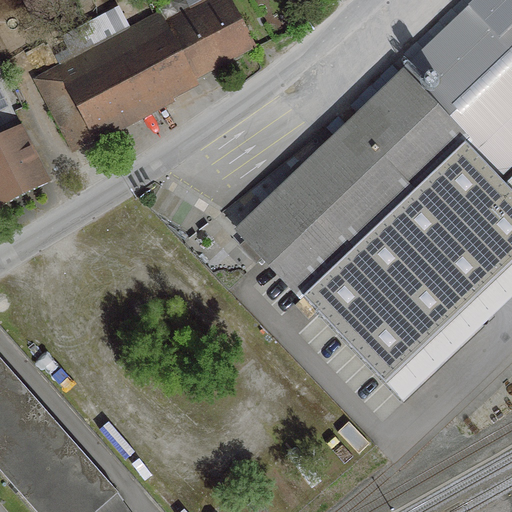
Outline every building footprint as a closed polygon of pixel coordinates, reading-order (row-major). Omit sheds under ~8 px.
[(153,18),(34,81),(72,151),(98,138),(91,125),(244,44),(248,52),(251,51),(223,0),(185,0),(191,9),(158,27),(153,18)] [(303,297),(317,311),(319,309),(385,378),(511,256),(511,195),(509,192),(511,189),(511,0),(482,0),(240,231),(303,297)] [(77,10),(55,21),(60,33),(82,21),(77,10)] [(18,134),(0,143),(0,199),(11,193),(10,192),(42,176),(36,170),(18,134)] [(295,305),(308,319),(317,311),(303,297),(295,305)] [(0,362),(0,474),(33,511),(93,511),(115,493),(0,362)]
